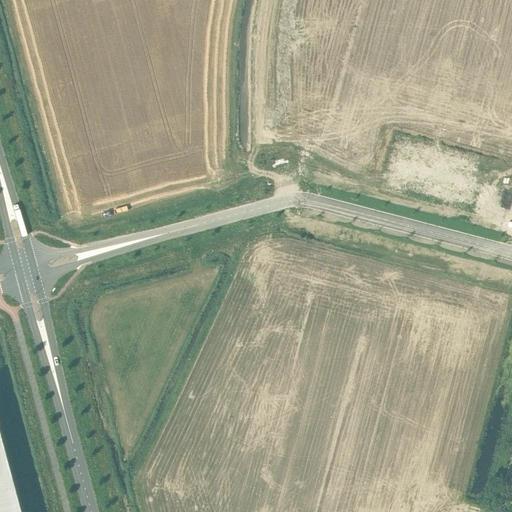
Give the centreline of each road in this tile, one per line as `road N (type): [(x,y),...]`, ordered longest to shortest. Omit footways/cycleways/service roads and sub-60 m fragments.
road 1 (unclassified): [(105,249),(296,198),(511,253)]
road 2 (tertiary): [(90,511),(44,338)]
